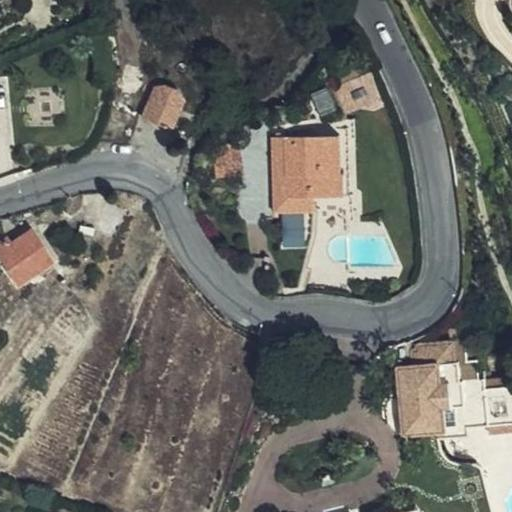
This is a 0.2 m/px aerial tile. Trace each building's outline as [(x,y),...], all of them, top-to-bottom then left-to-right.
[(145,115),(173,127),(184,101),(180,88),(169,83),(158,88),(145,115)] [(355,196),(352,131),(339,131),(339,137),(341,176),(345,176),(345,197),(355,196)] [(341,176),(339,137),(289,138),(290,175),(280,175),(281,204),(316,203),(316,198),(345,197),(345,176),(341,176)] [(290,175),(289,138),(279,138),(280,175),(290,175)] [(246,174),(241,144),(214,149),(220,179),(246,174)] [(282,211),(317,210),(316,203),(281,204),(282,211)] [(53,263),(33,231),(14,244),(10,238),(0,245),(0,252),(22,284),(53,263)] [(290,338),(275,338),(275,348),(290,348),(290,344),(290,338)] [(481,376),(479,358),(462,360),(464,378),(481,376)] [(442,360),(398,364),(405,432),(448,428),(446,407),(457,406),(454,376),(444,377),(442,360)]
